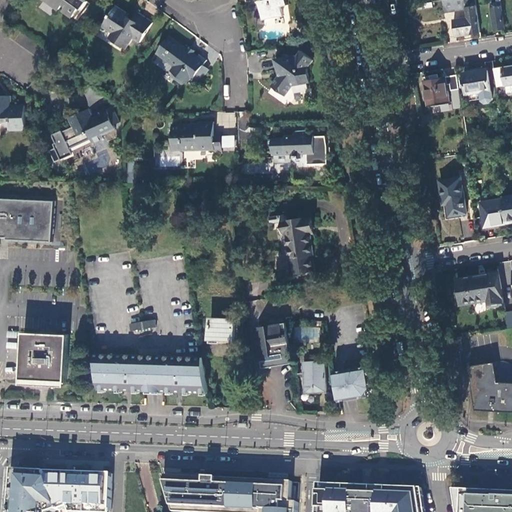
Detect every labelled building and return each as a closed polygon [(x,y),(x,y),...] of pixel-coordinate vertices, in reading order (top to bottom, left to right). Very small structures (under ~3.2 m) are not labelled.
[(48,0),(60,9),(63,6),(66,8),(65,9),(74,15),(81,7),(83,9),(89,1),(87,0),(48,0)] [(268,0),(269,1),(262,3),(265,20),(284,17),(283,8),(289,7),(288,0),(268,0)] [(480,32),(474,0),(443,0),(445,12),(457,10),(456,9),(465,7),(467,17),(453,20),(456,36),(480,32)] [(496,29),(506,28),(502,2),(492,4),(496,29)] [(154,23),(139,13),(134,19),(130,16),(131,15),(118,6),(105,25),(114,33),(111,38),(127,48),(135,38),(141,42),(154,23)] [(189,50),(170,38),(159,52),(176,65),(177,71),(174,75),(184,83),(188,78),(192,82),(196,77),(205,64),(208,60),(202,55),(200,57),(189,49),(189,50)] [(297,56),(278,59),(279,71),(282,70),(283,76),(280,76),(280,78),(278,78),(273,84),(273,88),(286,96),(294,85),(311,83),(309,66),(311,66),(315,62),(303,52),(298,57),(297,56)] [(211,68),(205,64),(196,77),(202,81),(211,68)] [(511,65),(495,68),(498,87),(506,86),(508,93),(511,95),(511,94),(511,65)] [(488,69),(464,72),(468,94),(482,92),(492,90),(488,69)] [(456,101),(462,99),(458,74),(425,81),(429,107),(451,103),(449,91),(454,91),(456,101)] [(492,90),(482,92),(483,98),(483,100),(487,102),(491,101),(493,98),(492,90)] [(482,92),(468,94),(469,100),(483,98),(482,92)] [(11,96),(0,95),(0,124),(1,123),(1,120),(11,120),(12,127),(27,127),(25,105),(12,105),(11,96)] [(64,129),(54,134),(58,142),(55,143),(57,147),(52,149),(57,161),(62,158),(63,159),(67,157),(67,156),(74,153),(73,151),(73,150),(72,149),(93,140),(94,143),(104,138),(103,135),(117,128),(116,125),(122,123),(118,115),(112,117),(111,115),(109,109),(94,115),(92,111),(83,115),(82,113),(71,118),(75,126),(64,131),(64,129)] [(235,114),(218,113),(217,126),(234,127),(235,114)] [(215,136),(214,122),(199,123),(199,126),(191,126),(191,125),(173,125),(174,150),(184,150),(184,147),(199,147),(199,149),(216,148),(215,136)] [(328,146),(327,136),(314,137),(314,135),(307,135),(307,132),(294,132),(294,136),(285,137),(285,140),(272,141),(269,143),(269,145),(271,147),(273,147),(274,156),(286,155),(286,153),(291,153),(292,158),(303,158),(303,154),(308,154),(309,164),(329,164),(328,146)] [(222,136),(215,136),(216,148),(216,153),(224,153),(222,136)] [(468,213),(462,177),(442,181),(445,200),(449,200),(451,216),(468,213)] [(511,195),(503,197),(503,199),(507,224),(511,223),(511,195)] [(56,202),(0,199),(0,239),(2,240),(2,237),(5,237),(8,237),(8,240),(54,243),(56,202)] [(496,226),(507,224),(503,199),(481,202),(484,226),(495,224),(496,226)] [(313,216),(281,222),(283,234),(285,235),(289,258),(291,261),(293,273),(316,270),(314,255),(316,255),(312,232),(315,231),(313,216)] [(498,273),(457,279),(461,305),(490,300),(491,306),(503,304),(498,273)] [(266,295),(267,284),(250,283),(249,294),(266,295)] [(306,304),(303,293),(296,293),(300,309),(306,304)] [(235,320),(211,318),(209,341),(218,342),(219,338),(234,340),(235,320)] [(156,319),(144,321),(145,329),(157,327),(156,319)] [(133,331),(145,329),(144,321),(132,323),(133,331)] [(265,369),(292,364),(285,323),(257,328),(265,369)] [(321,328),(295,327),(295,342),(321,343),(321,328)] [(70,335),(24,332),(22,379),(42,381),(47,381),(67,382),(70,335)] [(150,391),(155,391),(149,357),(145,356),(137,356),(96,354),(94,354),(100,389),(150,391)] [(155,357),(149,357),(155,391),(159,391),(209,393),(204,356),(160,357),(155,357)] [(326,391),(323,361),(305,362),(307,391),(326,391)] [(511,382),(499,383),(495,362),(470,367),(478,410),(491,411),(493,411),(511,412),(511,382)] [(339,370),(334,371),(339,401),(344,401),(366,397),(372,387),(369,366),(339,370)] [(48,472),(14,470),(11,511),(50,511),(50,507),(59,504),(48,472)] [(59,504),(61,510),(61,511),(111,511),(113,475),(48,472),(59,504)] [(291,502),(292,482),(163,475),(173,511),(297,511),(298,502),(291,502)] [(421,511),(418,488),(318,484),(317,511),(318,511),(421,511)] [(454,490),(456,500),(462,500),(463,490),(454,490)] [(509,492),(463,490),(462,500),(456,500),(458,511),(511,511),(511,497),(508,497),(509,492)]
